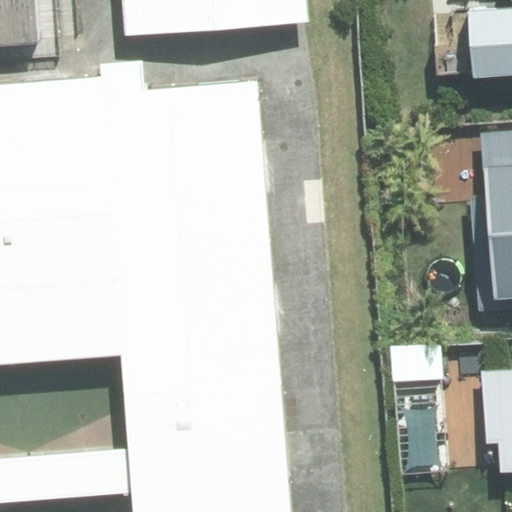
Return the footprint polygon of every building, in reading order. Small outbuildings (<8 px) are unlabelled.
[(0,0),(0,43),(36,42),(33,0),(0,0)] [(311,22),(309,0),(136,0),(139,34),(311,22)] [(511,1),(477,4),(482,68),(511,65),(511,1)] [(0,511),(296,511),(261,67),(148,77),(107,79),(106,63),(0,71),(0,511)] [(511,122),(480,126),(498,298),(511,296),(511,122)] [(511,363),(487,365),(491,444),(502,443),(504,472),(511,471),(511,363)]
